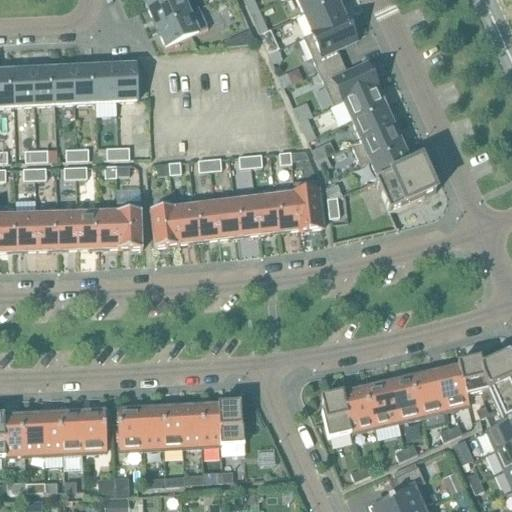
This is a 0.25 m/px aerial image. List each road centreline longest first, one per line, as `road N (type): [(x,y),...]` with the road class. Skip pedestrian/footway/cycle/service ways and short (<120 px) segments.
road 1 (unclassified): [(481,232),(302,278),(0,299)]
road 2 (unclassified): [(0,378),(270,364)]
road 3 (residential): [(378,0),(481,232)]
road 4 (unclassified): [(270,364),(511,309)]
road 5 (residential): [(323,511),(270,389),(270,364)]
